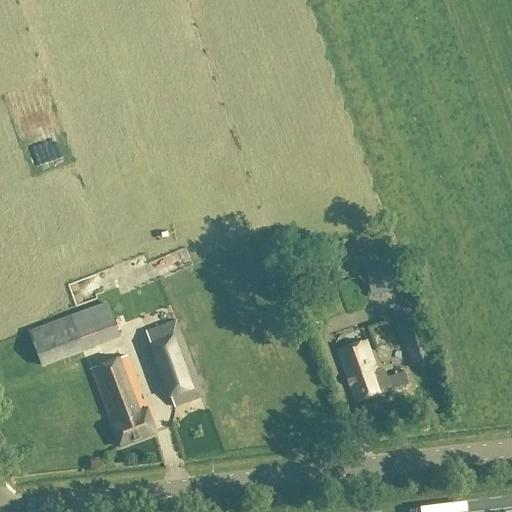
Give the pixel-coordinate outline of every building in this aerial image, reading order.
[(345,258),(341,246),(328,250),(332,262),(345,258)] [(399,270),(389,272),(366,278),(371,297),(403,289),(399,270)] [(186,279),(215,369),(247,358),(219,274),(204,279),(203,274),(186,279)] [(105,306),(27,335),(39,368),(117,339),(105,306)] [(173,323),(144,334),(173,411),(202,401),(173,323)] [(418,323),(397,330),(410,368),(431,360),(418,323)] [(365,344),(337,353),(354,407),(389,396),(381,372),(375,374),(365,344)] [(124,358),(87,372),(118,452),(155,438),(124,358)]
